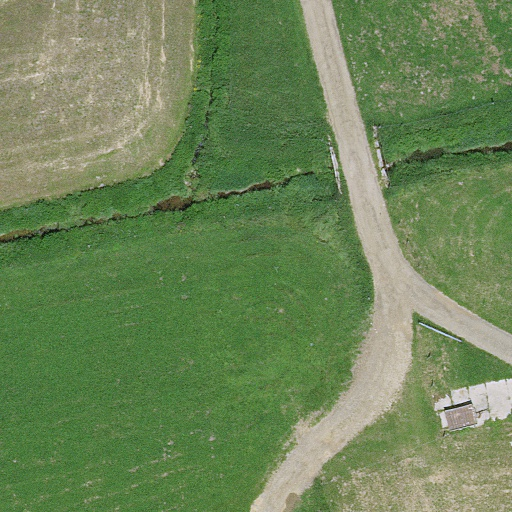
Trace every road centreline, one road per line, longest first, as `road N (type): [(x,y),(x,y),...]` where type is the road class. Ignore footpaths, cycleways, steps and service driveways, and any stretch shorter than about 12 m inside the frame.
road 1 (track): [(511,355),(379,276),(322,0)]
road 2 (track): [(257,511),(266,469),(396,397),(379,276)]
